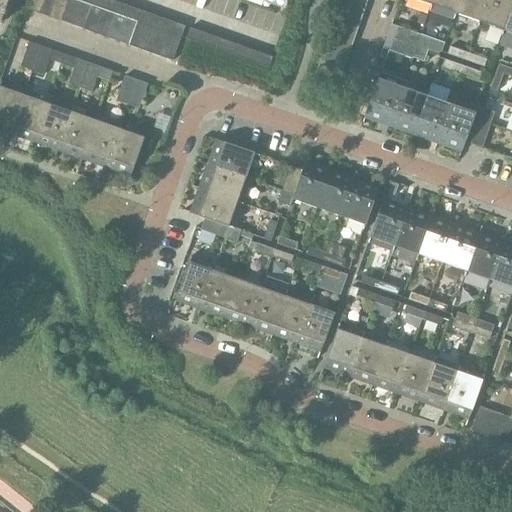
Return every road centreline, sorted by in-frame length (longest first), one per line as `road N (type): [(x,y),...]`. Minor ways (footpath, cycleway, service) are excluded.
road 1 (residential): [(511,471),(290,388),(250,360),(133,317),(128,294),(189,124),(206,101)]
road 2 (residential): [(511,201),(228,100),(206,101)]
road 3 (residential): [(206,101),(190,81),(28,24)]
